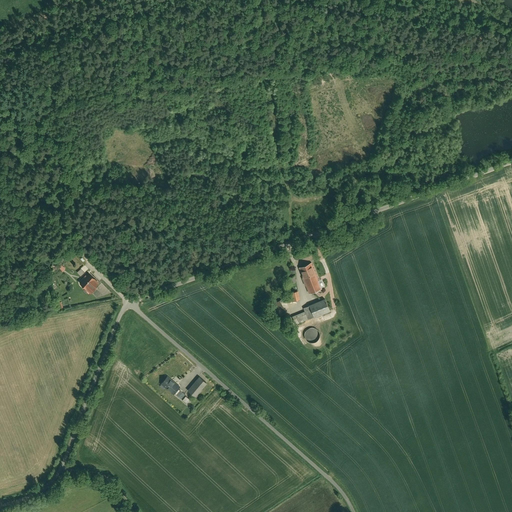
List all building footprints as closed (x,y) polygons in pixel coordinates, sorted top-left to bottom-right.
[(322,287),(312,263),(301,267),(304,277),(303,277),(306,285),(308,285),(311,292),(318,289),(322,287)] [(101,281),(90,272),(88,275),(87,274),(85,276),(86,277),(81,283),(92,292),(97,287),(96,287),(101,281)] [(301,300),(299,291),(293,292),(294,301),(301,300)] [(329,310),(325,299),(303,307),(305,311),(308,318),(329,310)] [(292,319),(281,300),(276,303),(273,304),(280,316),(284,323),(292,319)] [(308,318),(305,311),(292,316),(295,324),(308,318)] [(320,332),(318,329),(316,328),(312,328),(310,329),(307,331),(306,333),(306,336),(307,339),(309,341),(311,343),(314,343),(318,342),(320,340),(321,337),(321,334),(320,332)] [(182,386),(169,375),(162,384),(175,394),(176,392),(179,388),(182,386)] [(189,390),(196,397),(208,383),(200,377),(199,379),(189,390)] [(182,391),(179,395),(178,395),(182,399),(187,394),(182,391)]
